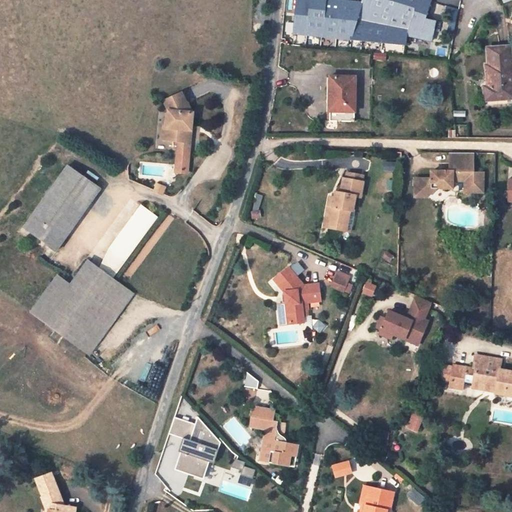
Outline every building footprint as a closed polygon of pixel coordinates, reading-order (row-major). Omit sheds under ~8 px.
[(297,46),(298,35),(294,34),(297,0),(293,0),(289,45),(290,45),(297,46)] [(297,0),(294,34),(298,35),(405,45),(407,36),(429,41),(431,41),(435,21),(425,19),(428,12),(431,0),(363,0),(362,2),(339,0),(297,0)] [(437,14),(428,12),(425,19),(435,21),(437,14)] [(443,44),(448,24),(435,21),(431,41),(443,44)] [(429,41),(407,36),(405,45),(428,48),(429,41)] [(485,101),(511,99),(509,85),(511,84),(511,66),(511,64),(510,47),(488,49),(489,65),(486,66),(488,87),(484,87),(485,101)] [(330,76),(330,121),(355,122),(355,77),(330,76)] [(181,141),(192,142),(194,113),(192,113),(188,103),(186,103),(181,93),(164,101),(169,111),(167,128),(171,128),(170,140),(181,141)] [(163,139),(170,140),(171,128),(167,128),(164,127),(163,139)] [(178,172),(189,173),(192,142),(181,141),(178,172)] [(474,154),(450,153),(450,162),(474,162),(474,154)] [(474,162),(450,162),(450,172),(448,172),(448,175),(444,175),(444,172),(431,172),(431,179),(415,179),(415,197),(428,198),(436,189),(442,189),(453,189),(453,181),(465,181),(465,193),(483,193),(483,173),(474,173),(474,162)] [(68,167),(59,180),(91,202),(101,190),(68,167)] [(347,173),(346,179),(362,182),(363,176),(347,173)] [(356,197),(360,198),(364,182),(362,182),(346,179),(343,179),(341,193),(336,193),(335,198),(335,199),(337,200),(336,207),(328,206),(326,217),(329,218),(328,228),(342,231),(345,210),(351,211),(353,212),(356,197)] [(91,202),(59,180),(34,215),(66,238),(91,202)] [(436,189),(428,198),(434,198),(442,189),(436,189)] [(330,197),(328,206),(336,207),(337,200),(335,199),(335,198),(330,197)] [(157,219),(141,207),(95,268),(111,280),(157,219)] [(347,232),(351,211),(345,210),(342,231),(347,232)] [(57,251),(66,238),(34,215),(24,228),(57,251)] [(57,276),(30,313),(87,356),(132,296),(111,280),(95,268),(88,262),(70,286),(57,276)] [(298,262),(290,269),(296,276),(304,269),(298,262)] [(304,323),(303,315),(302,311),(307,311),(307,303),(320,301),(318,283),(303,285),(296,276),(290,269),(289,268),(274,279),(285,293),(286,304),(282,304),(285,325),(304,323)] [(332,287),(343,291),(344,290),(347,283),(347,282),(335,277),(332,287)] [(433,303),(418,297),(412,310),(414,311),(410,320),(400,316),(391,312),(387,320),(382,318),(378,328),(383,330),(381,335),(392,340),(394,335),(406,340),(410,330),(413,331),(411,334),(422,339),(430,322),(425,320),(433,303)] [(401,312),(400,316),(410,320),(414,311),(412,310),(410,316),(401,312)] [(410,330),(406,340),(419,346),(422,339),(411,334),(413,331),(410,330)] [(453,366),(453,367),(450,382),(463,384),(464,374),(474,376),(473,383),(496,387),(495,392),(495,393),(511,396),(511,372),(500,370),(502,360),(475,356),(473,369),(453,366)] [(450,382),(453,367),(444,365),(441,380),(450,382)] [(295,382),(297,384),(306,375),(305,373),(295,382)] [(244,386),(257,389),(260,378),(247,375),(244,386)] [(306,375),(297,384),(301,390),(303,389),(310,382),(311,381),(306,375)] [(462,389),(463,384),(450,382),(441,380),(440,385),(462,389)] [(313,385),(310,382),(303,389),(305,392),(313,385)] [(472,388),(495,392),(496,387),(473,383),(472,388)] [(275,410),(254,406),(250,426),(265,429),(263,438),(272,440),(268,462),(294,467),(298,445),(286,443),(286,440),(285,438),(284,437),(281,435),(279,433),(278,431),(278,429),(277,426),(278,421),(273,420),(275,410)] [(415,410),(409,424),(418,428),(423,414),(415,410)] [(183,450),(178,467),(197,474),(197,473),(203,475),(208,461),(209,461),(211,454),(213,455),(214,451),(216,447),(217,447),(218,445),(219,445),(221,440),(197,415),(195,422),(174,415),(169,432),(187,438),(189,439),(185,451),(183,450)] [(272,440),(263,438),(259,460),(268,462),(272,440)] [(246,461),(235,458),(232,467),(243,470),(242,474),(254,478),(257,470),(246,461)] [(353,473),(349,462),(334,466),(338,478),(353,473)] [(394,476),(402,482),(404,480),(396,474),(394,476)] [(52,475),(37,481),(43,497),(41,498),(47,509),(46,511),(75,511),(76,508),(64,507),(52,475)] [(386,511),(387,511),(390,511),(394,493),(364,487),(360,505),(365,506),(363,511),(386,511)]
